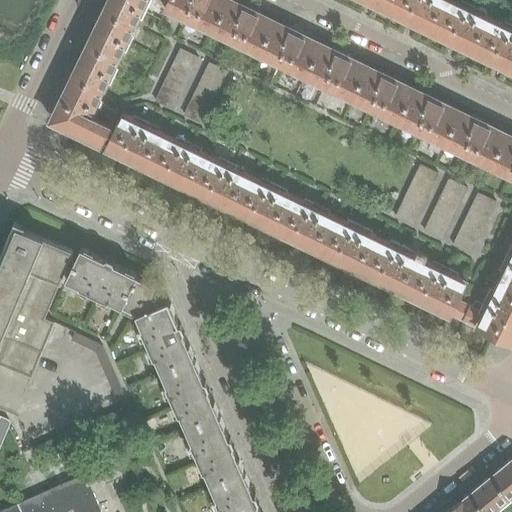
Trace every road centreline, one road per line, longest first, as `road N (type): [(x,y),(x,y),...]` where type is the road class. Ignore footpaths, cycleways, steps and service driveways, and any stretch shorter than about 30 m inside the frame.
road 1 (residential): [(500,393),(0,158)]
road 2 (residential): [(297,0),(511,113)]
road 3 (residential): [(345,511),(267,339),(243,338),(219,352)]
road 4 (residential): [(219,352),(289,511)]
road 5 (residential): [(0,151),(71,0)]
road 6 (residential): [(401,511),(486,445),(511,409)]
